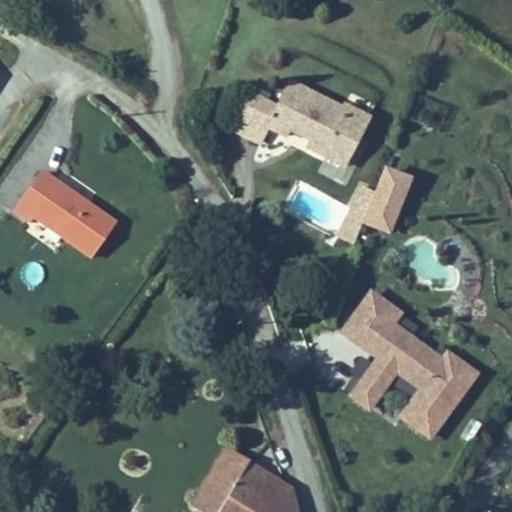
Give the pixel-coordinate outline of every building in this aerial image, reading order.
[(275,115),(251,104),(242,121),(266,133),(264,138),(284,147),(286,143),(291,133),(307,141),(309,136),(320,141),(313,157),(329,165),(335,153),(352,161),(371,124),(347,112),(344,119),(287,91),(275,115)] [(264,138),(266,133),(242,121),(233,140),(257,152),(264,138)] [(286,143),(313,157),(320,141),(309,136),(307,141),(291,133),(286,143)] [(335,153),(329,165),(347,173),(352,161),(335,153)] [(117,230),(72,199),(68,204),(55,194),(59,189),(44,179),(17,218),(31,228),(35,223),(93,264),(117,230)] [(72,199),(59,189),(55,194),(68,204),(72,199)] [(364,254),(374,227),(357,221),(348,248),(364,254)] [(366,411),(382,422),(407,383),(436,403),(416,431),(442,449),(486,386),(459,368),(454,376),(400,339),(407,329),(381,311),(357,345),(385,364),(383,367),(392,373),(398,377),(393,384),(387,380),(366,411)] [(393,384),(398,377),(392,373),(387,380),(393,384)] [(226,511),(250,469),(232,461),(199,511),(226,511)] [(226,511),(304,511),(298,488),(250,469),(226,511)]
